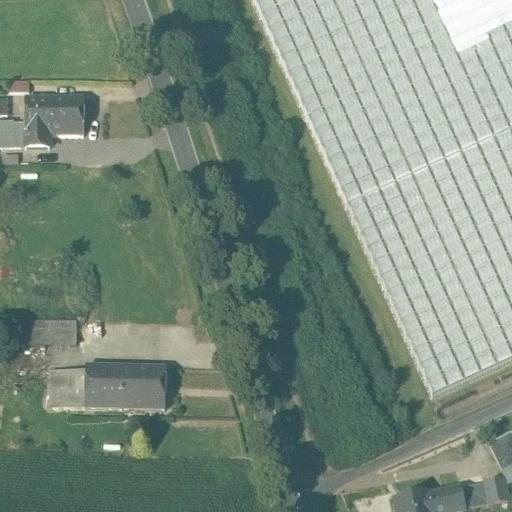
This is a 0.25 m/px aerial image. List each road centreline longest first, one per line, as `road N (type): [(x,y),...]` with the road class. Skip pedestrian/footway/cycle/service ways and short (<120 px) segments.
road 1 (unclassified): [(137,0),(212,223),(293,511)]
road 2 (track): [(289,499),(511,400)]
